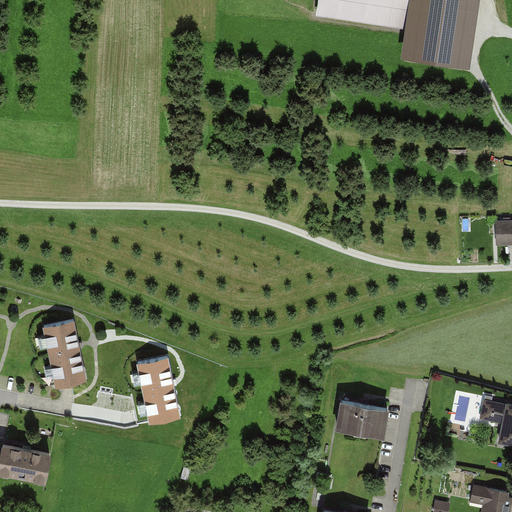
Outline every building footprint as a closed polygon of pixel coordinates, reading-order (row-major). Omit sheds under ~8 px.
[(470,67),(480,0),(318,0),(316,15),(406,28),(401,57),(470,67)] [(511,243),(511,219),(502,220),(503,244),(511,243)] [(74,321),(43,328),(56,388),(87,381),(74,321)] [(511,403),(489,400),(486,417),(506,420),(503,441),(511,442),(511,403)] [(394,409),(345,401),(340,428),(389,437),(394,409)] [(56,456),(6,446),(1,472),(51,482),(56,456)] [(511,511),(511,491),(477,485),(474,503),(487,505),(485,511),(511,511)] [(450,511),(453,504),(438,501),(435,511),(450,511)]
